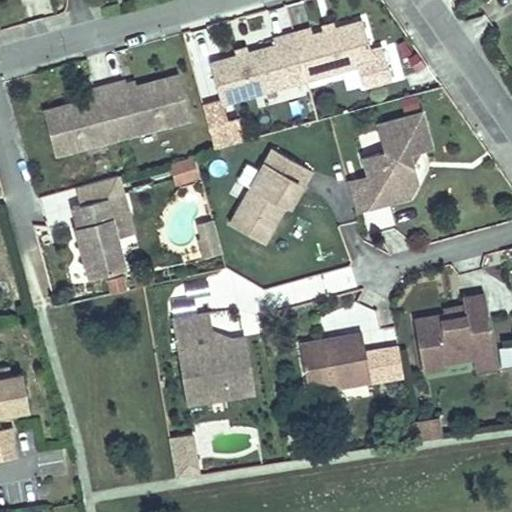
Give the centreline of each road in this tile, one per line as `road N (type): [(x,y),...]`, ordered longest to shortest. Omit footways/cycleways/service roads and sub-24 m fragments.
road 1 (residential): [(0,46),(179,0)]
road 2 (residential): [(0,134),(44,287)]
road 3 (residential): [(426,0),(511,119)]
